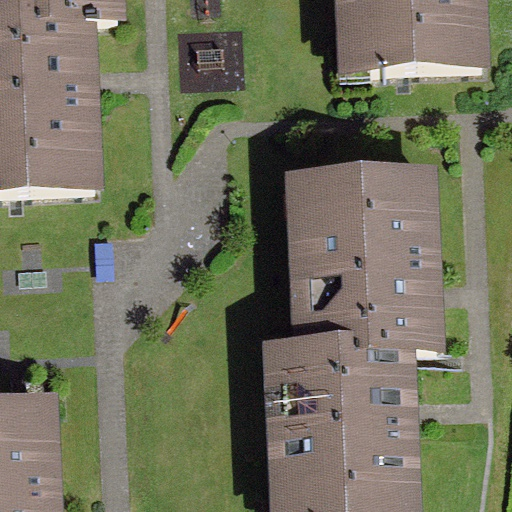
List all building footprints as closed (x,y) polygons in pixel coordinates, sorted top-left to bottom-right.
[(0,0),(0,31),(112,26),(110,0),(0,0)] [(344,0),(345,6),(338,7),(340,52),(361,51),(362,81),(476,76),(472,1),(462,1),(461,0),(344,0)] [(112,29),(112,26),(0,31),(0,201),(89,198),(86,122),(76,123),(75,101),(85,101),(82,37),(91,36),(91,30),(112,29)] [(428,310),(427,290),(427,286),(417,286),(416,264),(426,264),(423,188),(310,193),(311,224),(290,225),(292,270),(299,269),(300,291),(293,291),(295,336),(316,335),(317,361),(287,362),(287,364),(431,358),(428,310)] [(394,433),(404,432),(401,362),(431,361),(431,358),(287,364),(289,393),(268,394),(269,438),(276,438),(278,459),(271,460),(273,504),(294,504),(293,511),(407,511),(405,454),(395,454),(394,433)] [(0,511),(38,511),(38,495),(48,495),(44,420),(0,421),(0,511)]
